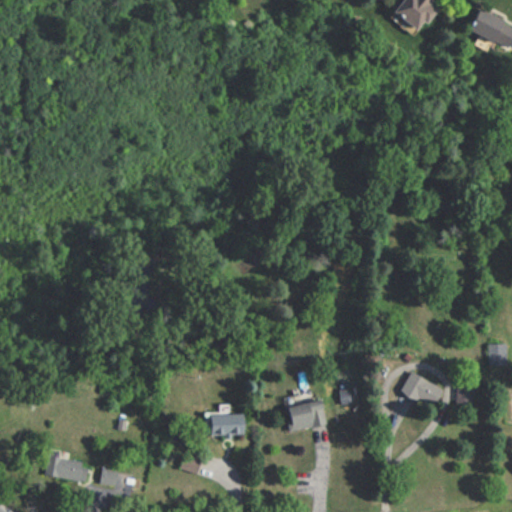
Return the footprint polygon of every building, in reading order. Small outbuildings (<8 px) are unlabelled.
[(435,13),(426,0),(396,0),(397,1),(389,6),(406,32),(435,13)] [(511,29),(511,25),(468,6),(458,30),(504,50),(511,29)] [(505,362),(488,362),(488,339),(505,339),(505,362)] [(438,392),(408,370),(386,399),(406,414),(410,408),(420,416),(438,392)] [(471,403),(455,402),(457,374),(473,375),(471,403)] [(351,400),(340,401),(338,383),(348,382),(351,400)] [(316,399),(279,406),(283,431),(321,424),(316,399)] [(238,436),(238,410),(228,410),(228,404),(214,404),(214,411),(200,411),(200,436),(238,436)] [(196,471),(179,465),(186,447),(203,454),(196,471)] [(41,475),(82,482),(85,462),(44,456),(41,475)] [(114,482),(99,480),(101,465),(116,467),(114,482)]
